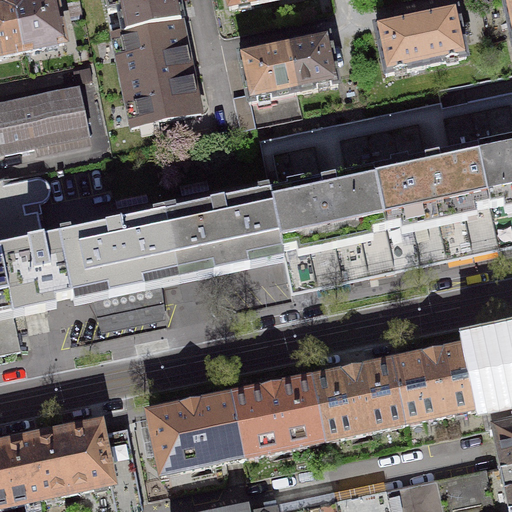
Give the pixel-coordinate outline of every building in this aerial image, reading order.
[(46,0),(22,5),(15,7),(24,54),(64,45),(54,0),(46,0)] [(120,12),(124,33),(125,35),(182,23),(180,15),(176,0),(105,0),(109,15),(120,12)] [(227,0),(230,11),(278,1),(277,0),(227,0)] [(7,8),(0,9),(0,58),(24,54),(15,7),(7,8)] [(424,20),(416,22),(426,69),(466,61),(456,14),(424,20)] [(409,24),(376,30),(386,78),(426,69),(416,22),(409,24)] [(124,33),(112,36),(132,130),(180,121),(185,145),(214,139),(209,113),(201,115),(189,57),(182,23),(125,35),(124,33)] [(296,47),(288,49),(298,96),(338,88),(328,40),(296,47)] [(280,50),(240,59),(248,97),(234,100),(241,133),(255,130),(250,106),(298,96),(288,49),(280,50)] [(0,158),(37,151),(88,140),(78,93),(0,109),(0,158)] [(442,105),(259,144),(262,159),(272,157),(279,188),(290,186),(296,184),(378,167),(395,164),(394,160),(412,156),(412,159),(482,145),(511,138),(511,97),(443,112),(442,105)] [(511,138),(482,145),(494,206),(509,203),(511,209),(511,208),(511,138)] [(37,151),(40,164),(91,154),(88,140),(37,151)] [(480,209),(494,206),(482,145),(412,159),(412,156),(394,160),(395,164),(378,167),(390,227),(404,224),(406,231),(482,216),(480,209)] [(375,230),(390,227),(378,167),(296,184),(297,191),(270,196),(282,255),(287,254),(377,238),(375,230)] [(71,300),(72,300),(60,240),(59,240),(44,244),(38,215),(33,216),(31,207),(40,205),(42,205),(44,204),(45,203),(47,201),(48,200),(49,198),(49,196),(50,194),(49,191),(49,190),(48,188),(47,187),(46,185),(44,184),(43,183),(41,183),(39,182),(37,182),(36,182),(3,189),(2,183),(0,183),(0,254),(14,319),(15,319),(13,311),(23,309),(25,317),(35,315),(45,313),(44,305),(71,299),(71,300)] [(221,205),(165,217),(179,286),(284,264),(282,255),(270,196),(270,195),(221,205)] [(287,254),(294,292),(346,281),(420,266),(511,247),(511,208),(511,209),(509,203),(494,206),(480,209),(482,216),(406,231),(404,224),(390,227),(375,230),(377,238),(287,254)] [(162,289),(179,286),(165,217),(111,228),(59,240),(60,240),(72,300),(74,308),(91,304),(98,336),(166,322),(162,289)] [(0,357),(21,353),(14,319),(0,254),(0,357)] [(511,343),(481,349),(474,351),(487,411),(485,411),(490,437),(496,436),(511,432),(511,343)] [(425,361),(393,368),(405,428),(485,411),(487,411),(474,351),(442,358),(442,357),(433,359),(424,360),(425,361)] [(344,378),(312,385),(325,445),(405,428),(393,368),(361,375),(361,374),(352,376),(344,377),(344,378)] [(263,395),(231,402),(244,461),(325,445),(312,385),(280,392),(280,391),(271,393),(263,394),(263,395)] [(161,479),(244,461),(231,402),(200,409),(199,408),(191,409),(182,411),(182,412),(149,419),(161,479)] [(65,436),(30,443),(43,503),(111,488),(115,511),(142,511),(127,433),(106,438),(102,439),(100,429),(65,436)] [(511,511),(511,432),(496,436),(503,470),(485,474),(493,511),(511,511)] [(0,511),(43,503),(30,443),(0,449),(0,511)] [(493,511),(485,474),(436,484),(441,511),(493,511)] [(441,511),(436,484),(386,495),(389,511),(441,511)] [(389,511),(386,495),(361,500),(336,505),(337,511),(389,511)]
